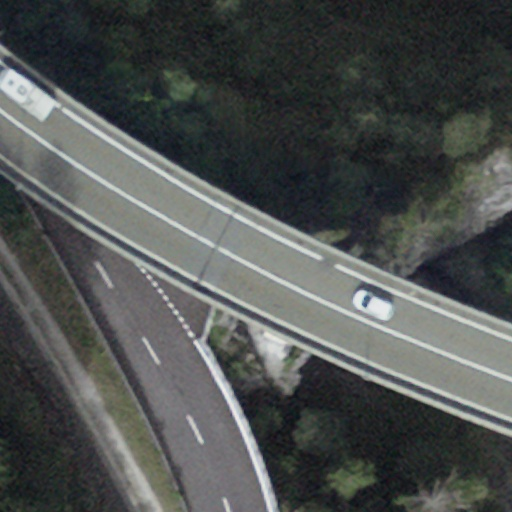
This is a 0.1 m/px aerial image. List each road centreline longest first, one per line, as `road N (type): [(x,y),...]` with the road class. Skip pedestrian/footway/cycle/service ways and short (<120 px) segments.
road 1 (trunk): [(511,383),(280,286),(110,194),(0,117)]
road 2 (primary): [(0,122),(177,391),(228,511)]
road 3 (track): [(144,511),(0,265)]
